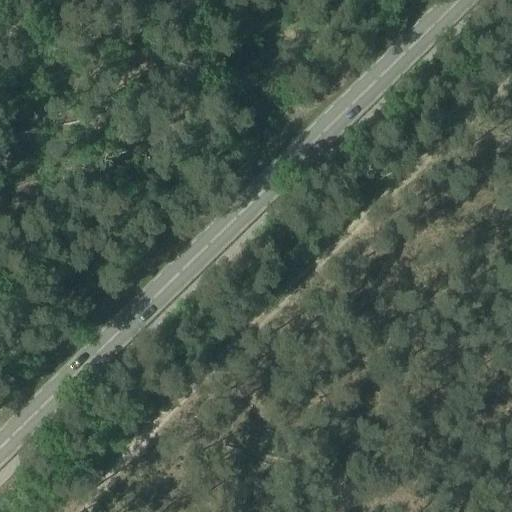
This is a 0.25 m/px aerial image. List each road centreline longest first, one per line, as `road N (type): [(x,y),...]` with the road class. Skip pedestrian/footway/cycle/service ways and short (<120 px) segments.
road 1 (primary): [(0,448),(460,0)]
road 2 (track): [(511,73),(72,511)]
